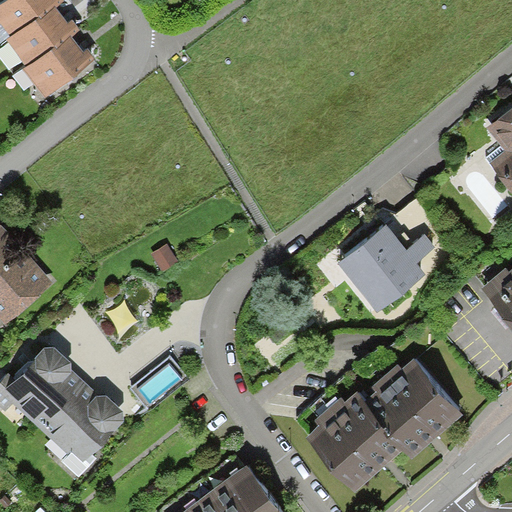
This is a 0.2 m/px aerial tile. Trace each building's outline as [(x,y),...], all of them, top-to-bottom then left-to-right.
[(56,0),(6,0),(0,5),(0,19),(12,36),(58,2),(56,0)] [(57,3),(10,37),(29,63),(75,29),(57,3)] [(72,31),(26,65),(45,90),(91,57),(72,31)] [(511,184),(511,102),(486,123),(506,148),(492,159),(511,184)] [(388,218),(339,256),(379,306),(427,269),(418,257),(435,244),(423,229),(407,242),(388,218)] [(0,317),(5,323),(52,283),(0,223),(0,317)] [(166,243),(153,252),(164,270),(178,262),(166,243)] [(511,258),(482,284),(511,318),(511,258)] [(13,399),(42,425),(85,377),(72,365),(73,356),(67,347),(59,342),(47,339),(11,377),(7,372),(0,379),(0,403),(4,407),(13,399)] [(377,392),(364,402),(387,429),(385,431),(402,451),(410,460),(462,415),(413,358),(402,368),(398,364),(372,386),(377,392)] [(85,377),(42,425),(68,449),(60,457),(77,473),(129,416),(126,406),(121,397),(111,393),(101,396),(85,377)] [(319,426),(306,437),(354,493),(402,451),(385,431),(387,429),(364,402),(355,392),(344,401),(341,398),(314,421),(319,426)] [(289,511),(248,456),(172,511),(289,511)]
